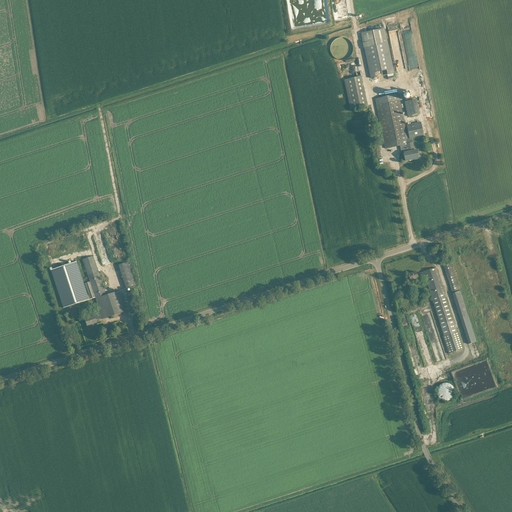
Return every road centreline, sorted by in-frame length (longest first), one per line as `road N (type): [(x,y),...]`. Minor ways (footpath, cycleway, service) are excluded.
road 1 (unclassified): [(0,381),(376,258)]
road 2 (unclassified): [(461,511),(419,437),(376,258)]
road 3 (track): [(384,157),(350,0)]
road 4 (track): [(89,231),(119,218),(100,100)]
road 5 (unclassified): [(376,258),(511,214)]
